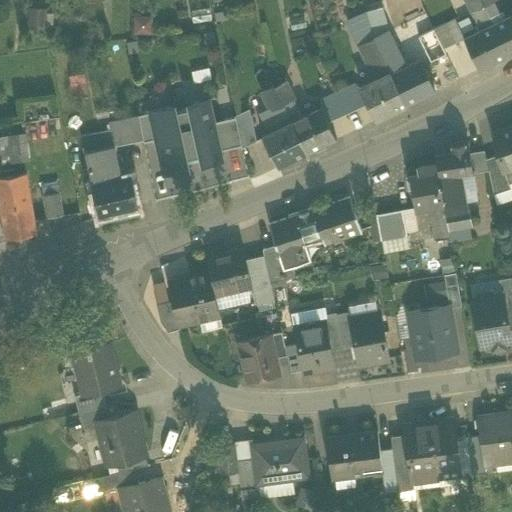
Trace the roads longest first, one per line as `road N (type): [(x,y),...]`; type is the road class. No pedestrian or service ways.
road 1 (unclassified): [(99,268),(186,380),(233,401),(292,407),(511,377)]
road 2 (residential): [(99,268),(437,121),(511,80)]
